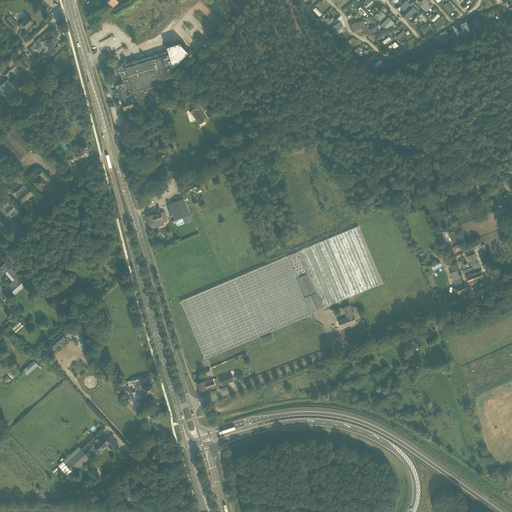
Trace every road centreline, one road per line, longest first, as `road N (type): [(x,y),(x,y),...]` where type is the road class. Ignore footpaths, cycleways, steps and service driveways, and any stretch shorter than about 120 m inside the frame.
road 1 (residential): [(506,279),(189,404)]
road 2 (motorway): [(498,511),(387,434),(337,415),(284,414),(199,438)]
road 3 (track): [(139,211),(375,77)]
road 4 (motorway): [(202,446),(301,421),(348,427),(405,459),(416,486),(411,511)]
road 5 (unclassified): [(110,149),(264,0)]
road 6 (primary): [(189,404),(133,213)]
road 7 (primary): [(123,218),(177,407)]
road 8 (residential): [(0,251),(110,149)]
road 9 (primary): [(110,149),(69,5)]
